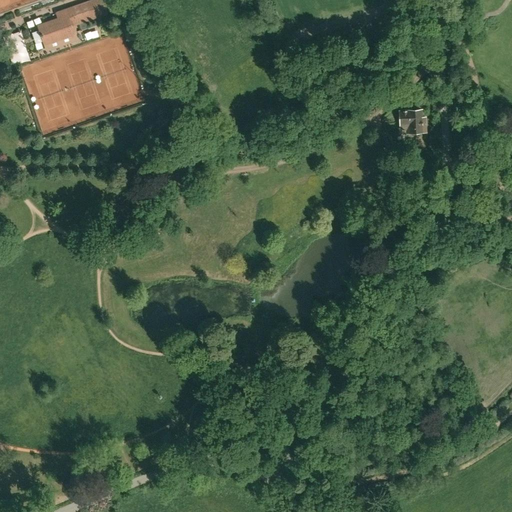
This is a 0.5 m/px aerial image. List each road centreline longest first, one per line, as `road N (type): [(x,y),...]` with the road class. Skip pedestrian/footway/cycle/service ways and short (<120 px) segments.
road 1 (unclassified): [(327,406),(437,225),(446,164),(431,0)]
road 2 (track): [(274,478),(319,485),(401,472),(464,446),(511,409)]
road 3 (unclassified): [(62,511),(203,458)]
road 4 (unclassified): [(327,406),(275,438),(203,458)]
